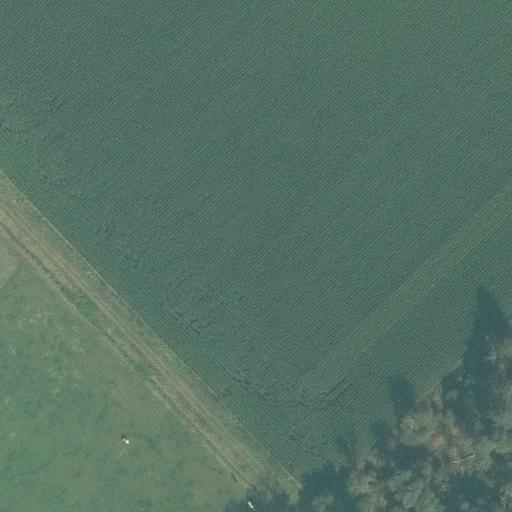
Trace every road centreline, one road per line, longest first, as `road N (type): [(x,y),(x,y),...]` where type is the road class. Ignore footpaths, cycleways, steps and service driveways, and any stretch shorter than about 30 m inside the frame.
road 1 (track): [(0,206),(289,511)]
road 2 (track): [(511,390),(381,511)]
